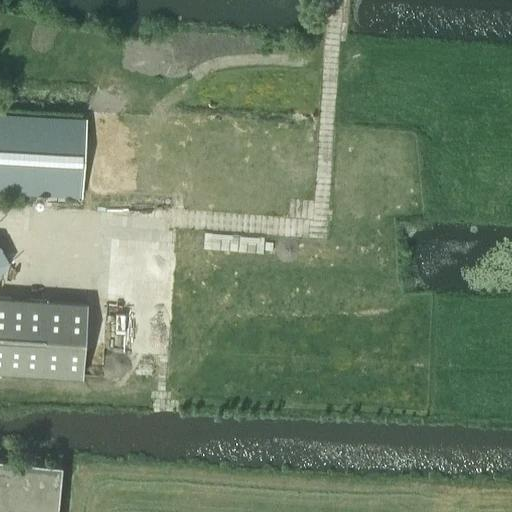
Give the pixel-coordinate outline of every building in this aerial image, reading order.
[(135,54),(137,45),(131,43),(129,52),(135,54)] [(0,115),(0,191),(82,196),(86,120),(0,115)] [(0,275),(9,262),(0,245),(0,275)] [(0,370),(81,377),(86,302),(0,295),(0,370)] [(0,511),(54,511),(59,465),(0,459),(0,511)]
